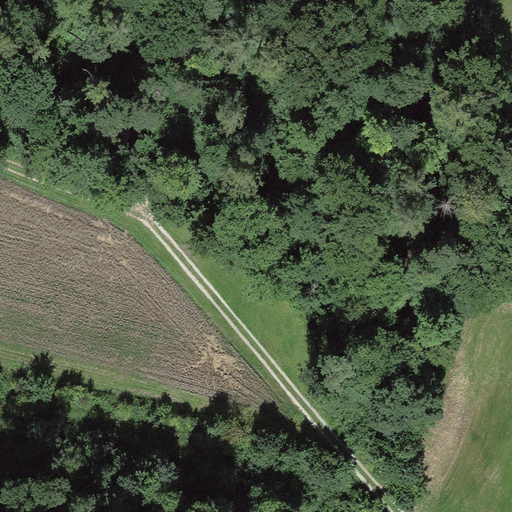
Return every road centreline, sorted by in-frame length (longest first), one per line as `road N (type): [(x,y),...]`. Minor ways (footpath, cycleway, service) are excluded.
road 1 (track): [(391,511),(152,224),(0,147)]
road 2 (track): [(318,425),(286,263),(277,112),(289,0)]
road 3 (track): [(104,0),(120,150),(152,224)]
